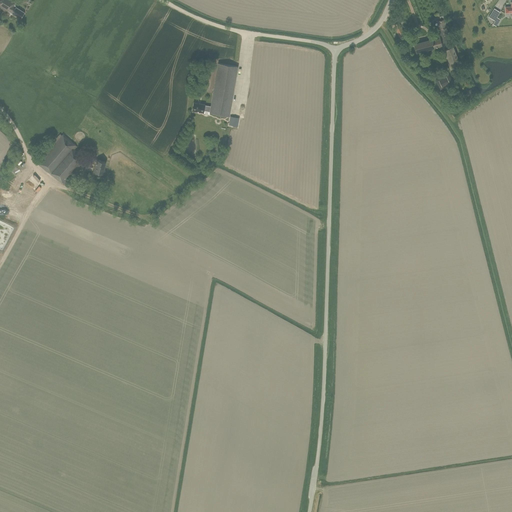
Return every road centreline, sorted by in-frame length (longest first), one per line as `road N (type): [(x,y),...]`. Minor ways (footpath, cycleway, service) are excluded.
road 1 (unclassified): [(310,511),(324,387),(334,48)]
road 2 (unclassified): [(334,48),(219,27),(162,0)]
